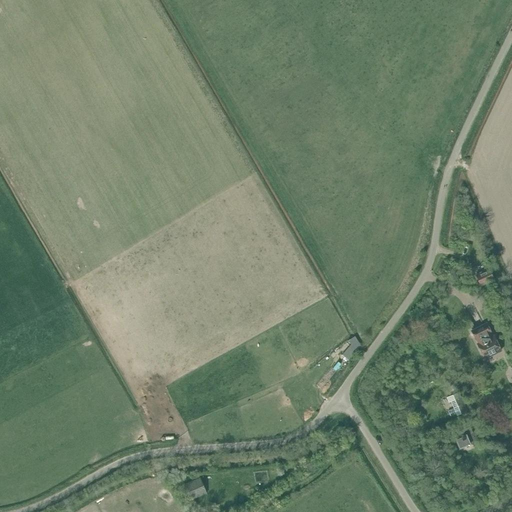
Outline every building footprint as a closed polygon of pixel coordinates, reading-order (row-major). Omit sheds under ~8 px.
[(489,269),(475,275),(480,286),(494,280),(489,269)] [(511,324),(509,318),(502,322),(506,330),(511,327),(511,324)] [(486,323),(471,331),(476,340),(477,339),(479,343),(477,344),(485,359),(501,351),(494,336),(491,337),(489,333),(491,332),(486,323)] [(352,344),(342,355),(348,360),(361,346),(355,337),(348,341),(352,344)] [(459,392),(446,398),(448,403),(451,402),(454,409),(448,411),(450,416),(456,414),(457,415),(467,411),(459,392)] [(483,410),(476,414),(481,425),(489,421),(483,410)] [(459,438),(455,440),(459,449),(468,445),(469,445),(477,446),(478,446),(479,448),(473,433),(471,434),(469,428),(457,433),(459,438)] [(183,485),(190,500),(206,494),(200,478),(183,485)]
